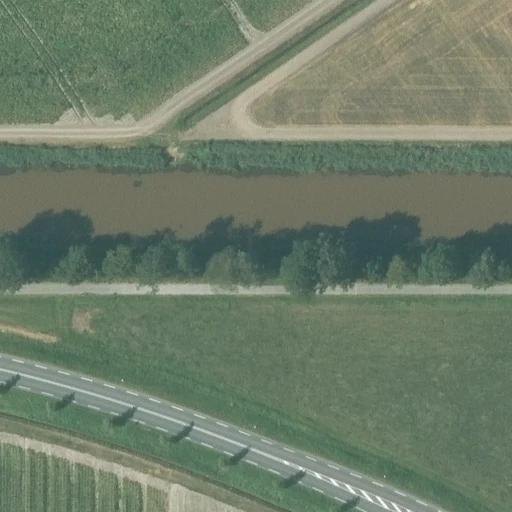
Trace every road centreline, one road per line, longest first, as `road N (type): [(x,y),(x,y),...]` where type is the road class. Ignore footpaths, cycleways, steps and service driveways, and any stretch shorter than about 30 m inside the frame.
road 1 (secondary): [(280,461),(132,406),(0,369)]
road 2 (secondary): [(423,511),(296,459),(280,461)]
